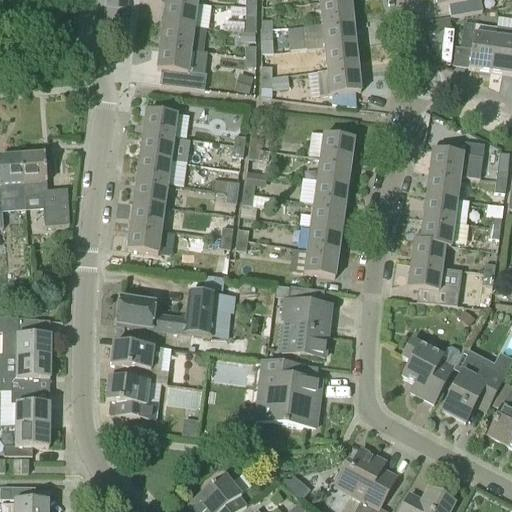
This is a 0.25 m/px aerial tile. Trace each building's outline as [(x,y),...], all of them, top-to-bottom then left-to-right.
[(245,11),(255,11),(255,0),(245,0),(245,11)] [(482,14),(478,0),(434,0),(436,11),(448,9),(450,20),(482,14)] [(196,8),(165,3),(162,27),(193,31),(196,8)] [(318,6),(321,29),(352,25),(350,3),(318,6)] [(245,11),(230,10),(229,17),(244,18),(245,11)] [(255,11),(245,11),(245,21),(255,21),(255,11)] [(424,38),(451,33),(449,22),(421,27),(424,38)] [(261,35),(272,35),(272,24),(261,24),(261,35)] [(306,54),(323,52),(355,49),(352,25),(321,29),(304,30),(306,54)] [(489,75),(494,40),(474,37),(475,28),(463,26),(459,51),(470,53),(467,72),(489,75)] [(193,31),(162,27),(159,50),(190,54),(193,31)] [(272,35),(261,35),(261,57),(272,57),(271,46),(272,35)] [(511,42),(494,40),(489,75),(511,78),(511,77),(511,42)] [(357,73),(355,49),(323,52),(326,76),(357,73)] [(166,90),(196,94),(202,94),(204,78),(206,56),(190,54),(159,50),(156,73),(167,75),(166,90)] [(244,71),(255,71),(255,50),(244,50),(244,71)] [(263,71),(262,82),(273,83),(274,72),(263,71)] [(355,113),(355,96),(360,96),(357,73),(326,76),(326,78),(315,80),(317,100),(331,99),(332,110),(355,113)] [(252,82),(239,79),(235,92),(248,96),(252,82)] [(273,83),(272,86),(273,94),(288,92),(286,79),(273,81),(273,83)] [(271,93),(273,83),(262,82),(261,92),(271,93)] [(144,114),(141,137),(173,141),(176,118),(144,114)] [(173,141),(141,137),(138,160),(170,164),(173,141)] [(322,138),(319,161),(350,166),(353,142),(322,138)] [(233,150),(243,151),(245,141),(234,139),(233,150)] [(250,141),(249,152),(259,153),(260,143),(250,141)] [(243,151),(233,150),(232,160),(242,162),(243,151)] [(258,164),(259,153),(249,152),(247,162),(258,164)] [(431,153),(428,176),(460,180),(480,183),(482,160),(463,158),(431,153)] [(43,231),(69,229),(66,193),(46,194),(44,158),(19,159),(22,202),(24,202),(24,214),(42,213),(43,231)] [(0,231),(3,232),(2,216),(24,214),(24,202),(22,202),(19,159),(0,160),(0,231)] [(170,164),(138,160),(135,184),(167,188),(170,164)] [(350,166),(319,161),(316,184),(347,189),(350,166)] [(495,186),(505,187),(507,177),(496,175),(495,186)] [(425,199),(457,203),(460,180),(428,176),(425,199)] [(167,188),(135,184),(132,207),(163,211),(167,188)] [(347,189),(316,184),(312,208),(344,212),(347,189)] [(228,185),(226,196),(237,197),(238,187),(228,185)] [(505,187),(495,186),(493,196),(504,198),(505,187)] [(243,188),(242,198),(253,199),(254,189),(243,188)] [(235,208),(237,197),(226,196),(225,206),(235,208)] [(251,210),(253,199),(242,198),(241,209),(251,210)] [(468,205),(457,204),(457,203),(425,199),(422,222),(454,226),(465,228),(468,205)] [(163,211),(132,207),(129,230),(160,234),(163,211)] [(344,212),(312,208),(309,231),(340,235),(344,212)] [(491,209),(490,221),(500,223),(502,210),(491,209)] [(498,243),(500,223),(490,221),(487,242),(498,243)] [(419,245),(451,249),(454,226),(422,222),(419,245)] [(160,234),(129,230),(126,254),(157,258),(160,234)] [(221,231),(220,242),(230,243),(232,233),(221,231)] [(340,235),(309,231),(305,254),(337,259),(340,235)] [(246,245),(247,240),(248,235),(237,234),(236,244),(246,245)] [(173,236),(162,236),(161,256),(172,256),(173,236)] [(220,242),(218,252),(229,254),(230,243),(220,242)] [(236,244),(234,254),(245,256),(246,245),(236,244)] [(410,268),(441,272),(444,251),(450,252),(451,249),(419,245),(413,244),(410,268)] [(337,259),(305,254),(302,277),(334,282),(337,259)] [(484,267),(482,278),(493,279),(494,269),(484,267)] [(441,272),(410,268),(407,292),(417,293),(416,306),(456,311),(461,274),(441,272)] [(491,290),(493,279),(482,278),(481,286),(481,288),(491,290)] [(201,292),(222,295),(223,283),(203,280),(201,292)] [(25,288),(3,288),(3,303),(25,303),(25,288)] [(318,308),(320,295),(290,291),(288,306),(293,306),(290,325),(285,324),(281,357),(323,362),(328,327),(325,326),(327,309),(318,308)] [(235,301),(231,300),(189,295),(185,323),(153,319),(154,308),(118,303),(115,329),(174,336),(191,339),(228,342),(230,317),(233,317),(235,301)] [(493,315),(511,318),(511,317),(511,309),(494,307),(493,315)] [(467,330),(473,322),(462,313),(456,321),(467,330)] [(38,339),(38,324),(0,320),(0,336),(1,337),(1,361),(49,361),(49,339),(38,339)] [(453,371),(452,371),(459,358),(458,354),(450,350),(446,352),(442,359),(411,343),(401,361),(409,365),(401,381),(414,388),(410,397),(433,409),(453,371)] [(167,377),(159,376),(162,352),(113,346),(110,370),(134,373),(132,385),(148,387),(166,389),(167,377)] [(486,416),(504,382),(511,365),(511,364),(499,358),(494,368),(463,353),(453,374),(461,378),(441,415),(464,427),(474,410),(486,416)] [(192,357),(192,365),(195,369),(203,370),(203,358),(192,357)] [(36,395),(37,383),(49,383),(49,361),(1,361),(0,360),(0,394),(10,395),(36,395)] [(310,414),(311,404),(318,404),(320,384),(300,381),(301,369),(262,364),(255,426),(262,427),(261,431),(276,433),(277,429),(312,433),(314,417),(316,417),(316,415),(310,414)] [(128,420),(153,423),(154,411),(145,410),(148,387),(132,385),(108,382),(105,405),(129,409),(128,420)] [(494,428),(488,440),(511,452),(511,416),(510,415),(511,412),(511,392),(503,388),(491,410),(499,415),(492,428),(494,428)] [(15,407),(15,429),(48,430),(48,408),(36,407),(36,395),(10,395),(10,407),(15,407)] [(195,441),(197,424),(182,423),(181,439),(195,441)] [(15,429),(14,450),(3,450),(3,460),(31,460),(31,451),(48,452),(48,430),(15,429)] [(378,511),(395,481),(371,468),(375,461),(360,453),(351,469),(347,467),(338,484),(352,492),(348,499),(359,505),(355,511),(378,511)] [(27,478),(27,476),(27,464),(12,464),(12,477),(27,478)] [(224,480),(191,505),(187,509),(189,511),(242,511),(245,510),(239,501),(240,500),(224,480)] [(294,482),(291,485),(284,484),(280,488),(299,506),(309,495),(294,482)] [(0,503),(14,504),(13,511),(46,511),(47,504),(34,504),(34,492),(0,491),(0,503)] [(409,498),(400,511),(450,511),(454,506),(427,492),(421,504),(409,498)]
